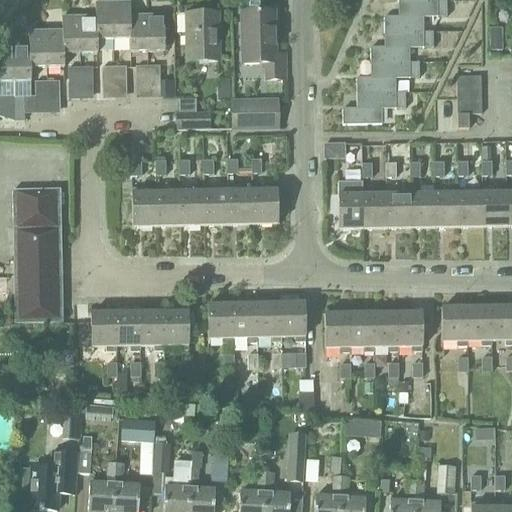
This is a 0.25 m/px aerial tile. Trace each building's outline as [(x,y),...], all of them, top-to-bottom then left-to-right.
[(383,19),(383,35),(422,34),(422,20),(445,19),(445,4),(436,4),(397,4),(397,19),(383,19)] [(95,5),(95,18),(96,42),(112,42),(111,5),(95,5)] [(129,42),(129,18),(128,5),(111,5),(112,42),(129,42)] [(217,16),(201,17),(201,12),(191,12),(191,17),(185,17),(186,65),(218,64),(217,16)] [(242,67),(265,67),(265,83),(285,82),(285,57),(273,58),(273,15),(241,16),(242,67)] [(162,17),(145,18),(146,55),(163,55),(163,48),(168,48),(168,31),(163,31),(162,17)] [(96,56),(96,42),(95,18),(78,19),(79,57),(96,56)] [(129,18),(129,42),(130,55),(146,55),(145,18),(129,18)] [(61,19),(62,33),(62,57),(79,57),(78,19),(61,19)] [(501,51),(501,30),(489,30),(490,52),(501,51)] [(28,34),(28,46),(28,71),(46,70),(45,33),(28,34)] [(62,57),(62,33),(45,33),(46,70),(62,70),(62,57)] [(431,34),(422,34),(383,35),(383,50),(369,50),(369,65),(408,65),(408,50),(431,50),(431,34)] [(0,85),(12,85),(11,47),(0,46),(0,85)] [(28,46),(11,47),(12,85),(29,85),(28,71),(28,46)] [(417,65),(408,65),(369,65),(369,80),(355,80),(355,96),(394,96),(394,81),(417,80),(417,65)] [(146,80),(146,69),(134,70),(134,80),(146,80)] [(158,69),(146,69),(146,80),(158,79),(158,69)] [(91,70),(79,71),(79,81),(91,80),(91,70)] [(113,80),(112,70),(100,70),(101,80),(113,80)] [(124,70),(112,70),(113,80),(124,80),(124,70)] [(80,102),(79,81),(79,71),(68,71),(68,103),(80,102)] [(456,81),(456,93),(480,93),(480,80),(456,81)] [(57,84),(46,85),(46,95),(58,95),(57,84)] [(46,95),(46,85),(34,85),(34,96),(46,95)] [(229,93),(216,93),(216,104),(229,103),(229,93)] [(480,105),(480,93),(456,93),(456,106),(480,105)] [(394,96),(355,96),(355,111),(341,111),(341,128),(380,128),(380,111),(403,111),(403,95),(394,96)] [(0,119),(13,124),(12,100),(12,99),(0,99),(0,119)] [(23,100),(12,100),(13,124),(23,124),(23,100)] [(257,103),(231,104),(231,132),(257,131),(257,103)] [(176,104),(176,129),(176,134),(209,134),(209,116),(195,117),(195,104),(176,104)] [(456,106),(456,118),(468,117),(480,117),(480,105),(456,106)] [(456,118),(456,132),(468,132),(468,117),(456,118)] [(323,163),(344,163),(344,147),(322,147),(323,163)] [(260,163),(250,164),(251,177),(260,177),(260,163)] [(212,164),(202,165),(202,179),(212,178),(212,164)] [(236,164),(226,164),(227,178),(236,178),(236,164)] [(163,165),(154,165),(154,180),(164,179),(163,165)] [(187,165),(177,165),(178,180),(188,179),(187,165)] [(490,165),(480,165),(480,179),(490,179),(490,165)] [(140,166),(129,166),(130,180),(140,180),(140,166)] [(418,166),(408,167),(408,181),(418,181),(418,166)] [(442,166),(432,166),(432,180),(442,180),(442,166)] [(466,166),(456,166),(456,180),(466,180),(466,166)] [(370,167),(360,167),(360,182),(370,182),(370,167)] [(394,167),(384,167),(385,181),(394,181),(394,167)] [(337,233),(361,232),(360,199),(360,194),(360,185),(336,185),(337,233)] [(250,190),(250,194),(251,229),(276,228),(275,190),(274,190),(274,195),(261,195),(261,190),(250,190)] [(203,230),(202,196),(188,196),(188,191),(178,192),(178,196),(179,230),(203,230)] [(227,229),(227,195),(213,196),(212,191),(202,192),(202,196),(203,230),(227,229)] [(251,229),(250,194),(237,195),(236,191),(227,191),(227,195),(227,229),(251,229)] [(505,230),(504,195),(490,196),(490,191),(480,192),(480,196),(481,230),(505,230)] [(155,231),(154,197),(140,197),(140,192),(130,192),(131,231),(155,231)] [(154,192),(154,197),(155,231),(179,230),(178,196),(164,196),(164,192),(154,192)] [(457,231),(456,197),(442,197),(442,192),(432,192),(432,197),(433,231),(457,231)] [(481,230),(480,196),(466,197),(466,192),(456,192),(456,197),(457,231),(481,230)] [(11,194),(12,232),(14,327),(61,326),(59,193),(11,194)] [(409,232),(409,198),(394,198),(394,193),(385,193),(385,198),(385,232),(409,232)] [(433,231),(432,197),(418,197),(418,193),(409,193),(409,198),(409,232),(433,231)] [(360,194),(360,199),(361,232),(385,232),(385,198),(370,199),(370,194),(360,194)] [(279,307),(255,308),(256,342),(270,342),(270,346),(280,346),(280,342),(279,307)] [(302,307),(279,307),(280,342),(294,342),(294,346),(303,346),(302,307)] [(232,347),(232,343),(231,308),(205,309),(206,348),(209,348),(209,343),(222,343),(222,347),(232,347)] [(255,308),(231,308),(232,343),(246,342),(246,347),(256,347),(256,342),(255,308)] [(511,309),(490,310),(490,345),(504,345),(505,349),(511,348),(511,309)] [(490,310),(466,311),(466,345),(480,345),(480,349),(490,349),(490,345),(490,310)] [(466,350),(466,345),(466,311),(440,311),(441,350),(443,350),(443,346),(456,346),(456,350),(466,350)] [(138,316),(114,317),(115,351),(128,351),(128,355),(138,355),(138,351),(138,316)] [(163,355),(163,351),(162,316),(138,316),(138,351),(153,351),(153,355),(163,355)] [(162,316),(163,351),(177,351),(177,355),(185,355),(185,316),(162,316)] [(420,316),(396,317),(397,351),(411,351),(411,355),(420,355),(420,316)] [(115,356),(115,351),(114,317),(89,317),(90,356),(92,356),(92,351),(105,351),(105,356),(115,356)] [(372,317),(348,318),(349,352),(363,352),(363,356),(373,356),(373,352),(372,317)] [(396,317),(372,317),(373,352),(387,351),(387,356),(397,356),(397,351),(396,317)] [(349,356),(349,352),(348,318),(323,318),(324,357),(326,357),(326,352),(339,352),(339,357),(349,356)] [(304,358),(294,358),(295,372),(304,372),(304,358)] [(232,359),(222,360),(222,374),(232,373),(232,359)] [(256,359),(246,359),(247,373),(256,373),(256,359)] [(280,359),(270,359),(271,372),(280,372),(280,359)] [(490,361),(481,362),(481,376),(491,375),(490,361)] [(467,362),(457,362),(457,376),(467,376),(467,362)] [(163,367),(153,367),(153,381),(163,381),(163,367)] [(187,367),(177,367),(177,381),(187,381),(187,367)] [(421,367),(411,368),(412,382),(422,381),(421,367)] [(115,368),(105,368),(105,381),(115,381),(115,368)] [(138,368),(129,368),(129,381),(138,381),(138,368)] [(373,368),(363,368),(363,383),(374,382),(373,368)] [(397,368),(387,368),(388,382),(397,382),(397,368)] [(349,369),(339,369),(339,383),(349,383),(349,369)] [(312,397),(297,397),(297,417),(312,417),(312,397)] [(111,408),(84,406),(83,418),(111,419),(111,408)] [(153,426),(121,424),(121,434),(152,436),(153,426)] [(153,445),(151,474),(167,475),(169,446),(153,445)] [(140,448),(138,477),(149,478),(151,449),(140,448)] [(225,485),(226,455),(212,454),(211,485),(225,485)] [(288,454),(286,484),(301,485),(303,455),(288,454)] [(30,471),(27,511),(55,511),(57,486),(73,487),(75,457),(51,455),(50,472),(30,471)] [(77,455),(76,476),(89,477),(90,456),(77,455)] [(113,480),(114,467),(106,467),(106,480),(113,480)] [(114,467),(113,480),(121,480),(122,467),(114,467)] [(455,469),(440,468),(437,468),(435,495),(453,496),(455,469)] [(189,472),(188,485),(196,485),(197,472),(189,472)] [(256,488),(264,489),(265,476),(257,476),(256,488)] [(272,477),(265,476),(264,489),(271,489),(272,477)] [(479,480),(469,480),(469,494),(479,494),(479,480)] [(503,480),(493,480),(493,494),(503,494),(503,480)] [(339,494),(339,481),(332,481),(331,493),(339,494)] [(339,481),(339,494),(347,494),(347,482),(339,481)] [(389,497),(390,481),(380,481),(379,496),(389,497)] [(406,498),(414,498),(415,485),(407,485),(406,498)] [(422,486),(415,485),(414,498),(421,499),(422,486)] [(86,511),(111,511),(113,487),(88,486),(86,511)] [(113,487),(111,511),(136,511),(138,489),(113,487)] [(186,511),(188,492),(163,490),(161,511),(186,511)] [(188,492),(186,511),(211,511),(213,493),(188,492)] [(237,511),(262,511),(263,496),(238,495),(237,511)] [(263,496),(262,511),(287,511),(288,498),(263,496)] [(337,511),(338,501),(313,499),(312,511),(337,511)] [(362,511),(363,502),(338,501),(337,511),(362,511)]
